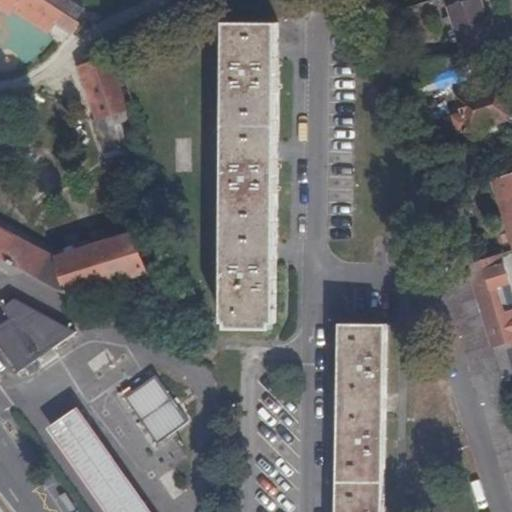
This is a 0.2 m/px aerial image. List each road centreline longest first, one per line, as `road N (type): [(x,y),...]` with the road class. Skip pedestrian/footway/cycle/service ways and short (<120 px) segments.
road 1 (residential): [(494,511),(434,344),(399,290),(317,283)]
road 2 (residential): [(317,283),(311,511)]
road 3 (residential): [(322,64),(317,283)]
